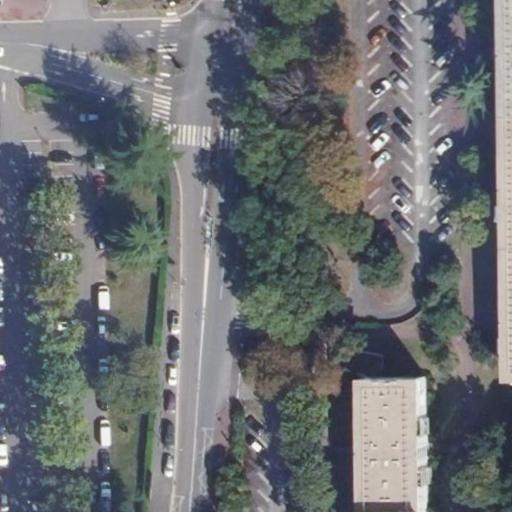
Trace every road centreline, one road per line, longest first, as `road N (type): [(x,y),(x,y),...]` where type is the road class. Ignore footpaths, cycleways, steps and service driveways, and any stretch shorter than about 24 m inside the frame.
road 1 (secondary): [(202,317),(238,82)]
road 2 (secondary): [(191,108),(188,180),(202,317)]
road 3 (secondary): [(190,511),(202,317)]
road 4 (residential): [(64,51),(106,77),(191,108)]
road 5 (residential): [(203,40),(64,51)]
